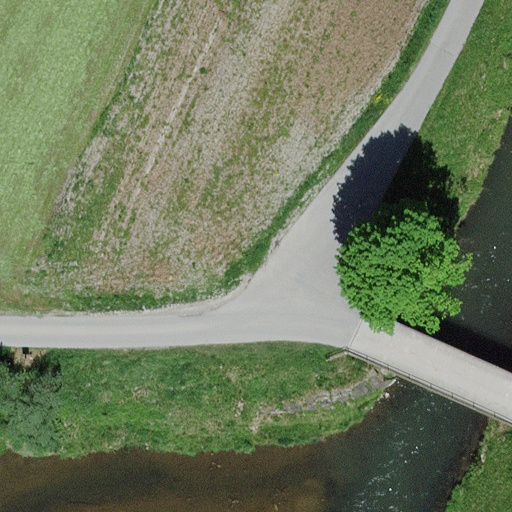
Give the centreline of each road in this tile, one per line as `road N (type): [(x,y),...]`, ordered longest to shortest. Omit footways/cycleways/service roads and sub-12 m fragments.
road 1 (unclassified): [(466,0),(285,327),(0,333)]
road 2 (track): [(511,398),(382,344),(285,327)]
